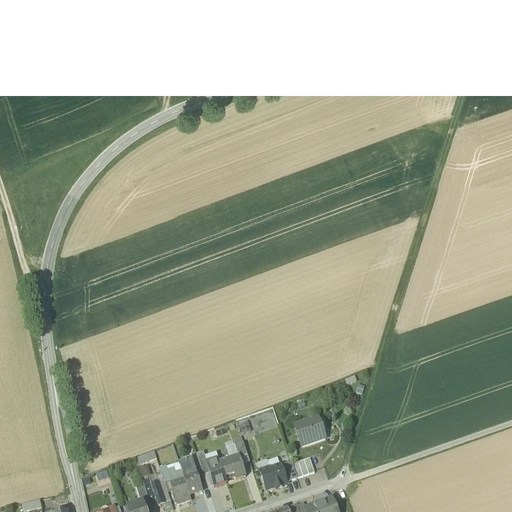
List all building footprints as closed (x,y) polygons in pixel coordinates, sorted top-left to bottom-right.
[(319,418),(299,425),(303,435),(300,435),(305,448),(326,441),(326,440),(324,441),(316,420),(319,419),(319,418)] [(240,426),(244,436),(252,433),(248,423),(240,426)] [(243,443),(235,446),(238,456),(240,455),(241,459),(247,457),(243,443)] [(135,460),(137,466),(156,460),(154,452),(135,460)] [(203,476),(210,473),(205,460),(203,452),(196,454),(197,456),(201,468),(203,476)] [(238,456),(219,462),(225,479),(236,475),(238,481),(247,478),(241,459),(240,455),(238,456)] [(197,456),(190,458),(192,463),(195,470),(201,468),(197,456)] [(225,479),(219,462),(217,456),(205,460),(210,473),(215,488),(226,484),(225,479)] [(310,461),(292,466),(297,480),(314,475),(310,461)] [(192,463),(187,465),(186,462),(185,462),(186,465),(185,465),(185,466),(180,467),(181,471),(183,476),(195,472),(195,470),(192,463)] [(292,464),(280,467),(286,484),(297,480),(292,466),(292,464)] [(140,469),(143,478),(150,475),(147,466),(140,469)] [(170,486),(183,481),(184,481),(183,476),(181,471),(175,473),(173,468),(167,470),(165,466),(159,468),(162,476),(164,481),(165,484),(169,483),(170,486)] [(280,467),(260,474),(261,477),(260,479),(261,483),(264,484),(267,493),(275,490),(275,491),(283,489),(282,487),(286,486),(286,484),(280,467)] [(202,492),(195,472),(183,476),(184,481),(189,496),(202,492)] [(162,476),(143,482),(145,488),(144,488),(151,508),(156,506),(157,507),(166,504),(158,483),(164,481),(162,476)] [(183,481),(170,486),(175,501),(188,496),(183,481)] [(151,508),(144,488),(136,491),(141,504),(143,504),(146,510),(151,508)] [(336,511),(332,500),(324,503),(306,510),(305,511),(336,511)] [(40,502),(22,506),(23,511),(31,511),(41,510),(40,502)]
